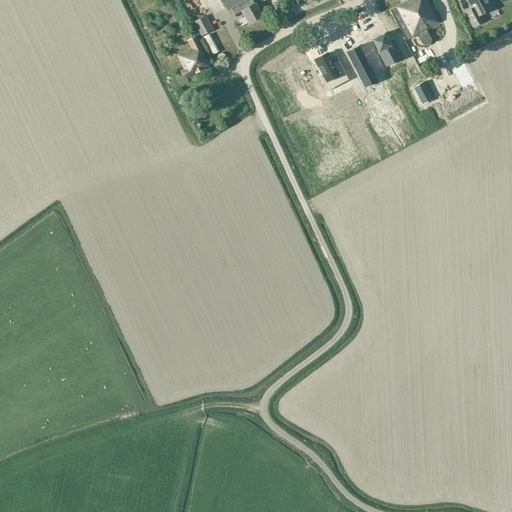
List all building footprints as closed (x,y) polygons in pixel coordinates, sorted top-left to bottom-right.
[(252,0),(220,0),(227,11),(231,9),(234,15),(242,11),(249,23),(261,16),(252,0)] [(406,40),(419,34),(426,30),(439,23),(426,0),(408,0),(390,10),(406,40)] [(465,0),(470,8),(465,12),(465,13),(473,27),(483,22),(479,16),(492,8),(487,0),(465,0)] [(206,16),(193,22),(201,37),(213,30),(206,16)] [(422,45),(429,40),(424,32),(416,37),(422,45)] [(385,34),(372,41),(386,67),(401,60),(394,45),(391,47),(385,34)] [(187,40),(191,48),(177,54),(183,69),(179,71),(183,79),(210,66),(196,36),(187,40)] [(359,48),(346,55),(362,85),(375,78),(359,48)] [(327,53),(314,60),(323,77),(325,82),(330,80),(334,88),(349,80),(339,61),(333,64),(331,60),(327,53)] [(394,101),(369,115),(374,125),(399,112),(394,101)] [(365,117),(362,108),(356,110),(359,119),(365,117)] [(387,147),(385,142),(380,144),(375,131),(368,134),(376,151),(387,147)]
